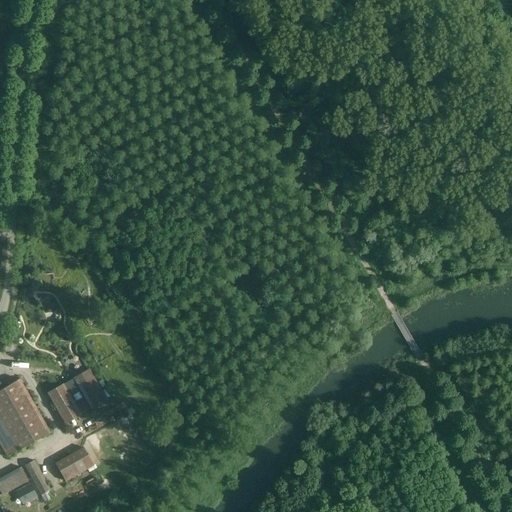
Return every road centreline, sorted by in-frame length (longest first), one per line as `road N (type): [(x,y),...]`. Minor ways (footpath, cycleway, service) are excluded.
road 1 (track): [(508,511),(209,0)]
road 2 (track): [(388,305),(511,268)]
